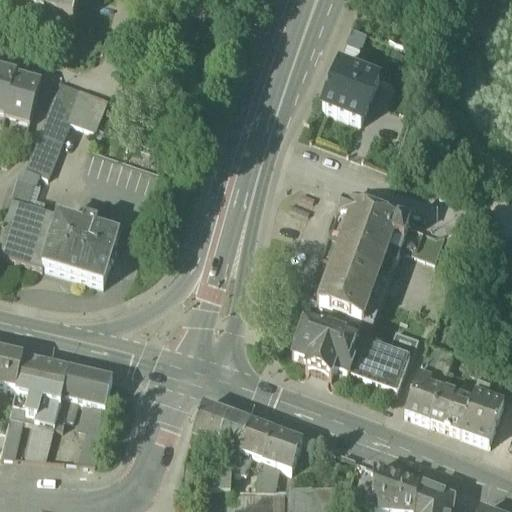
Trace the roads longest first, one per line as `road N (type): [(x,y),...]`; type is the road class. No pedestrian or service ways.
road 1 (secondary): [(284,0),(187,285),(162,313),(124,329),(38,339)]
road 2 (secondary): [(190,379),(511,493)]
road 3 (secondary): [(190,379),(268,158)]
road 4 (residential): [(268,158),(463,227)]
road 5 (residential): [(0,46),(97,85),(120,0)]
road 6 (secondary): [(268,158),(320,0)]
road 7 (secondary): [(38,339),(190,379)]
road 8 (residential): [(0,499),(85,509),(121,505),(142,488)]
